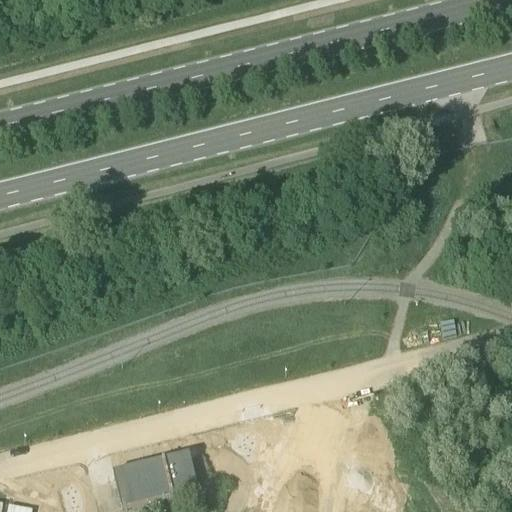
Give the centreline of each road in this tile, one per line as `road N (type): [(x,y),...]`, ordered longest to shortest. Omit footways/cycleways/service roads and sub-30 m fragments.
road 1 (primary): [(0,194),(511,66)]
road 2 (primary): [(498,0),(0,126)]
